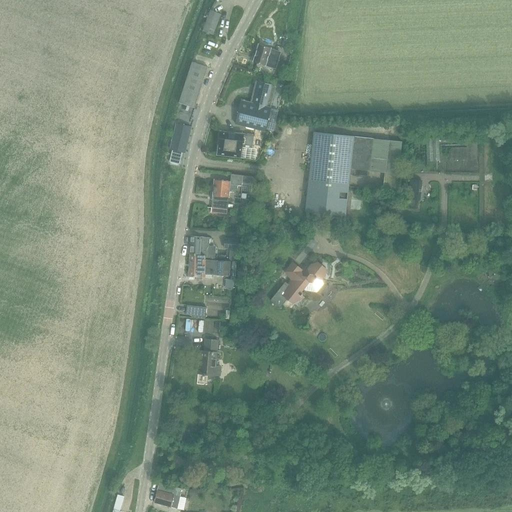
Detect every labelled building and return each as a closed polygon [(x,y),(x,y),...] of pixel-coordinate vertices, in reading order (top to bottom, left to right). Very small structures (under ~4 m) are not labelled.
[(221,14),(212,11),(210,10),(202,31),(213,35),(221,14)] [(259,44),(253,62),(263,65),(276,69),(278,63),(276,62),(280,51),(272,48),(268,47),(259,44)] [(208,67),(198,64),(192,62),(178,103),(184,105),(190,106),(195,108),(208,67)] [(242,100),(236,124),(265,131),(265,129),(273,131),(278,111),(270,109),(271,107),(267,107),(272,86),(257,82),(252,103),(242,100)] [(172,150),(169,162),(171,165),(177,167),(180,165),(183,153),(185,153),(192,127),(176,123),(169,149),(172,150)] [(241,157),(242,148),(252,149),(253,136),(244,135),(244,134),(221,132),(218,154),(241,157)] [(305,212),(316,213),(345,216),(349,187),(368,189),(369,176),(367,176),(368,170),(399,174),(402,142),(374,139),(354,137),(325,134),(314,132),(305,212)] [(231,209),(227,209),(229,196),(230,196),(230,191),(235,192),(235,189),(237,190),(237,186),(242,186),(242,183),(252,184),(253,177),(231,175),(230,181),(215,180),(211,212),(218,213),(218,214),(219,216),(228,217),(230,216),(231,209)] [(418,200),(421,180),(411,179),(408,199),(418,200)] [(209,258),(210,238),(191,236),(190,253),(205,254),(205,257),(209,258)] [(225,239),(225,248),(239,249),(240,239),(225,239)] [(205,254),(190,253),(189,277),(205,278),(205,275),(225,275),(229,276),(229,262),(205,261),(205,257),(205,254)] [(285,282),(271,300),(280,308),(287,298),(292,302),(303,289),(317,292),(323,284),(321,279),(325,275),(326,269),(318,262),(311,265),(308,269),(310,274),(307,277),(302,276),(300,272),(302,270),(293,263),(286,272),(292,280),(290,285),(285,282)] [(233,288),(234,280),(231,280),(226,279),(225,287),(233,288)] [(187,305),(186,315),(205,318),(207,308),(187,305)] [(221,369),(215,368),(217,353),(220,353),(220,351),(217,350),(218,341),(205,340),(204,351),(200,351),(200,352),(201,352),(200,363),(199,363),(198,374),(220,376),(221,369)] [(181,489),(169,486),(159,483),(154,502),(176,508),(181,489)] [(118,495),(114,509),(121,511),(125,497),(118,495)]
